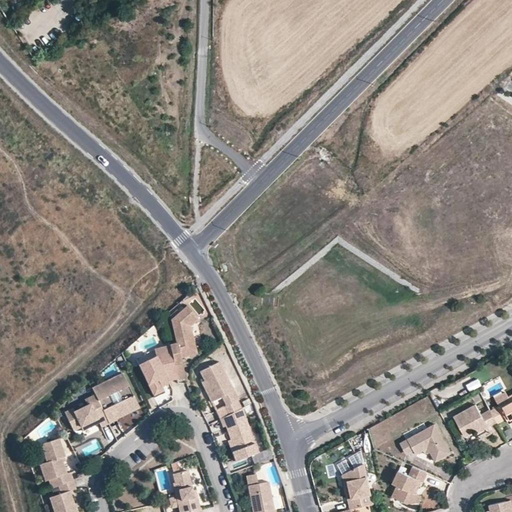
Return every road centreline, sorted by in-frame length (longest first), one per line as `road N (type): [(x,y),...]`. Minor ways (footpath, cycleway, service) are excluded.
road 1 (residential): [(192,252),(135,186),(0,62)]
road 2 (residential): [(226,511),(197,423),(171,412),(105,461),(98,485),(105,511)]
road 3 (residential): [(442,0),(262,180)]
road 4 (residential): [(287,443),(511,323)]
road 5 (unclassified): [(262,180),(199,131),(202,0)]
road 6 (residential): [(266,389),(192,252)]
